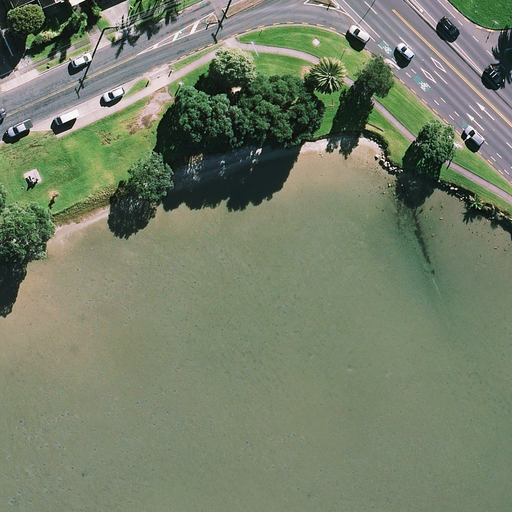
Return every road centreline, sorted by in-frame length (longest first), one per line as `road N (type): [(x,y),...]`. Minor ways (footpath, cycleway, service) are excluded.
road 1 (residential): [(436,70),(356,25),(306,11),(263,12)]
road 2 (residential): [(397,0),(511,122)]
road 3 (residential): [(0,118),(131,55)]
road 4 (residential): [(263,12),(161,57),(131,55)]
